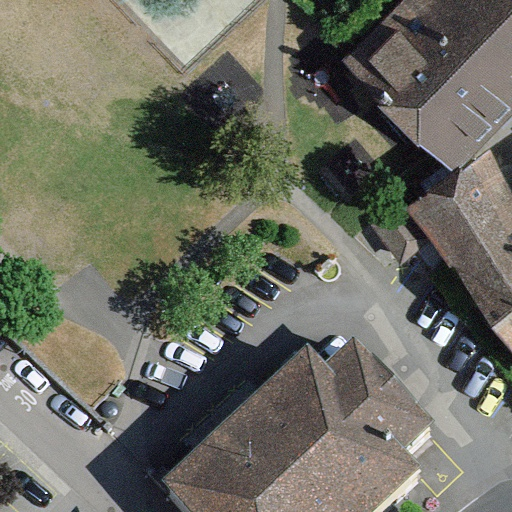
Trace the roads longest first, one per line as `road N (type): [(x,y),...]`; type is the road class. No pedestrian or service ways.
road 1 (unknown): [(292,201),(498,511)]
road 2 (residential): [(0,386),(137,511)]
